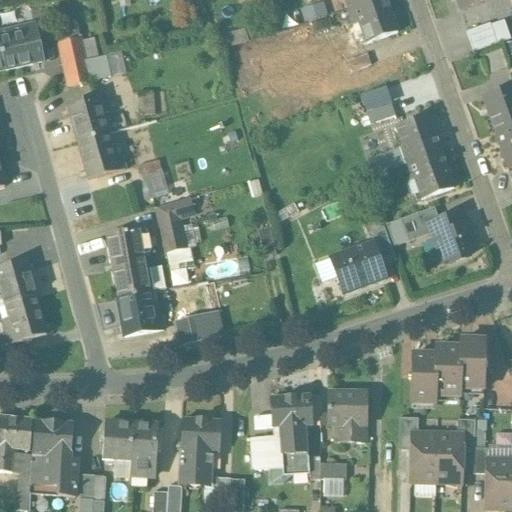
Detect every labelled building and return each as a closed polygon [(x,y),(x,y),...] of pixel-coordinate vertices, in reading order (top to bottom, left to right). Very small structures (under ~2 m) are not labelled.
[(342,0),(347,12),(380,0),(342,0)] [(384,0),(380,0),(347,12),(353,28),(358,26),(366,46),(397,35),(384,0)] [(455,0),(460,12),(490,1),(490,0),(455,0)] [(489,25),(466,33),(474,54),(496,46),(489,25)] [(21,37),(0,41),(0,49),(5,72),(42,63),(34,26),(20,30),(21,37)] [(80,40),(58,45),(63,67),(85,62),(80,40)] [(112,75),(125,72),(120,53),(108,56),(112,75)] [(366,56),(346,63),(350,75),(370,67),(366,56)] [(85,62),(63,67),(68,89),(89,84),(85,62)] [(511,88),(482,99),(495,135),(511,129),(511,88)] [(103,98),(67,108),(78,145),(107,137),(100,114),(107,112),(103,98)] [(390,106),(365,115),(369,127),(394,118),(390,106)] [(427,117),(396,129),(403,149),(397,151),(403,167),(440,154),(427,117)] [(511,129),(495,135),(494,136),(507,172),(511,170),(511,129)] [(107,137),(78,145),(88,181),(124,171),(120,157),(113,159),(107,137)] [(403,167),(402,167),(408,184),(414,181),(421,202),(453,190),(440,154),(403,167)] [(160,161),(139,165),(146,200),(167,195),(160,161)] [(190,200),(155,210),(160,232),(181,227),(180,220),(194,216),(190,200)] [(434,209),(400,221),(405,235),(416,231),(439,222),(434,209)] [(439,222),(416,231),(405,235),(408,244),(432,236),(442,264),(450,261),(451,265),(468,259),(466,255),(474,252),(469,237),(471,237),(467,226),(465,226),(461,214),(439,222)] [(181,227),(160,232),(165,255),(186,251),(181,227)] [(145,231),(107,238),(111,263),(118,300),(149,295),(165,292),(161,269),(152,270),(149,256),(145,231)] [(371,244),(329,260),(342,297),(385,282),(371,244)] [(24,262),(0,268),(0,289),(5,307),(35,299),(24,262)] [(176,323),(198,319),(194,297),(199,296),(198,287),(170,292),(176,323)] [(149,295),(118,300),(125,337),(162,331),(160,317),(153,318),(149,295)] [(35,299),(5,307),(12,330),(5,331),(9,345),(46,335),(35,299)] [(115,302),(102,303),(104,327),(117,325),(115,302)] [(198,319),(176,323),(181,345),(203,341),(198,319)] [(484,343),(460,342),(459,350),(435,349),(435,357),(412,357),(410,404),(434,405),(435,397),(459,398),(460,390),(483,391),(484,343)] [(366,396),(327,396),(327,426),(335,426),(366,427),(366,396)] [(309,397),(270,399),(271,418),(254,419),(254,431),(272,429),(272,430),(279,429),(279,438),(280,456),(307,455),(305,428),(311,427),(309,397)] [(30,422),(0,419),(0,450),(17,452),(30,453),(32,422),(30,422)] [(417,420),(399,420),(398,452),(410,452),(410,436),(417,436),(417,420)] [(220,423),(182,421),(181,454),(210,455),(218,456),(220,423)] [(475,422),(456,421),(456,437),(462,437),(462,453),(474,454),(474,450),(475,422)] [(72,426),(34,423),(32,456),(31,466),(32,466),(30,486),(32,486),(45,487),(53,487),(74,489),(76,465),(69,464),(69,460),(70,460),(70,458),(72,427),(72,426)] [(133,427),(104,425),(102,461),(130,463),(131,463),(133,427)] [(366,427),(335,426),(334,444),(366,444),(366,427)] [(157,429),(133,427),(131,463),(130,463),(129,480),(131,480),(131,471),(147,472),(146,477),(154,478),(157,429)] [(417,436),(410,436),(410,452),(409,484),(435,485),(436,437),(417,436)] [(456,437),(436,437),(435,485),(461,485),(462,453),(462,437),(456,437)] [(279,438),(250,440),(252,472),(282,470),(292,470),(292,476),(308,475),(307,455),(280,456),(279,438)] [(17,452),(0,450),(0,474),(18,475),(15,511),(28,511),(30,486),(32,466),(31,466),(32,456),(16,456),(17,452)] [(486,450),(474,450),(474,454),(473,476),(485,476),(486,462),(486,450)] [(210,455),(181,454),(179,484),(209,485),(210,455)] [(486,462),(485,476),(484,510),(510,511),(511,463),(486,462)] [(345,466),(320,465),(319,482),(345,482),(345,466)] [(94,479),(81,478),(79,501),(88,502),(93,502),(94,479)] [(105,479),(94,479),(93,502),(104,503),(105,479)] [(230,480),(216,480),(215,506),(229,507),(230,481),(230,480)] [(243,511),(244,482),(230,481),(229,507),(229,511),(243,511)] [(42,511),(45,487),(32,486),(28,511),(42,511)] [(74,489),(53,487),(52,497),(74,498),(74,489)] [(180,488),(167,488),(167,495),(166,511),(180,511),(181,490),(180,488)] [(166,511),(167,495),(153,494),(152,511),(166,511)] [(88,502),(79,501),(79,509),(88,510),(88,502)] [(88,510),(79,509),(78,511),(92,511),(93,502),(88,502),(88,510)]
